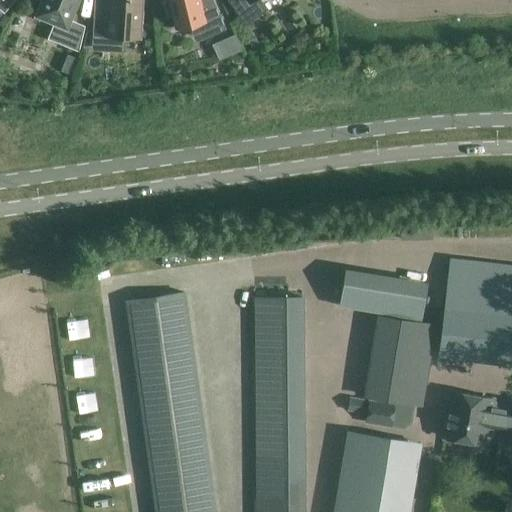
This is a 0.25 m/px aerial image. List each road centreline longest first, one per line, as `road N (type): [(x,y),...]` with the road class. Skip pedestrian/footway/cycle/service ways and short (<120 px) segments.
road 1 (secondary): [(0,213),(389,158),(511,152)]
road 2 (secondary): [(511,123),(387,130),(0,183)]
road 3 (residential): [(354,0),(511,1)]
